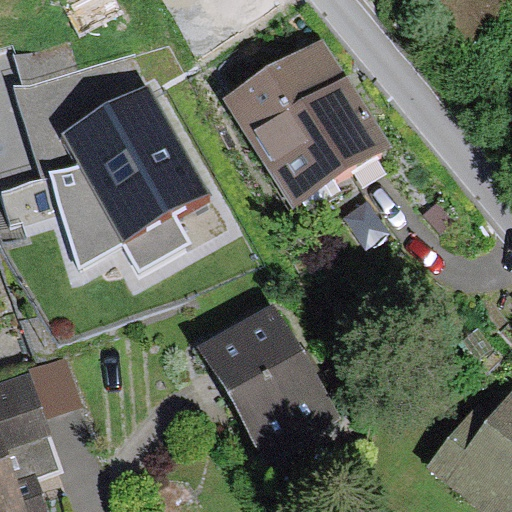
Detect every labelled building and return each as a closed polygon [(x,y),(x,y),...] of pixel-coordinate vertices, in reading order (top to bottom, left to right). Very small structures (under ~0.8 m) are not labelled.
[(71,42),(14,58),(23,90),(80,73),(71,42)] [(394,156),(326,46),(225,108),(294,218),(394,156)] [(211,201),(151,94),(64,141),(81,171),(51,180),(81,277),(124,251),(141,280),(193,249),(178,220),(211,201)] [(399,239),(365,196),(337,217),(371,260),(399,239)] [(197,359),(261,464),(338,417),(273,312),(197,359)] [(28,374),(29,377),(47,426),(85,412),(66,360),(28,374)] [(0,511),(48,511),(40,488),(66,478),(47,426),(29,377),(0,388),(0,511)] [(511,511),(511,402),(485,437),(468,424),(427,476),(473,511),(511,511)]
